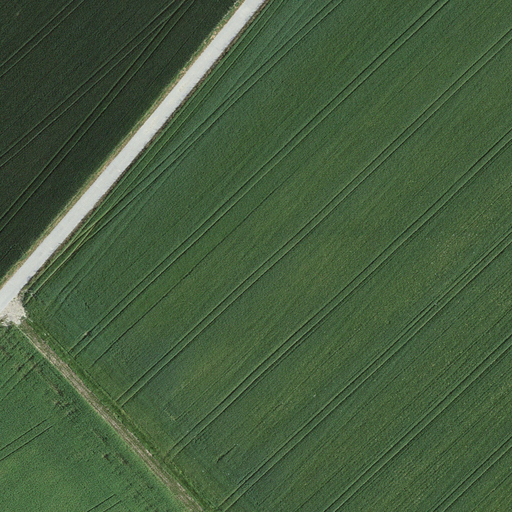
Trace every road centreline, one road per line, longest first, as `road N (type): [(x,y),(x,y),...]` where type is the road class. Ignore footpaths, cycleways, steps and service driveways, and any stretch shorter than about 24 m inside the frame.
road 1 (track): [(0,302),(256,0)]
road 2 (track): [(203,511),(0,302)]
